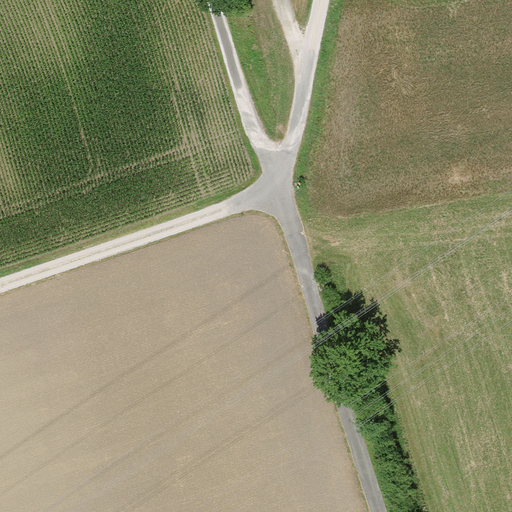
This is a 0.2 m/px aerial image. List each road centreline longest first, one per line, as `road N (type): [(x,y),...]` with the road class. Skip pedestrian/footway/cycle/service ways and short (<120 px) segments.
road 1 (track): [(374,511),(206,0)]
road 2 (track): [(314,0),(273,191),(0,288)]
